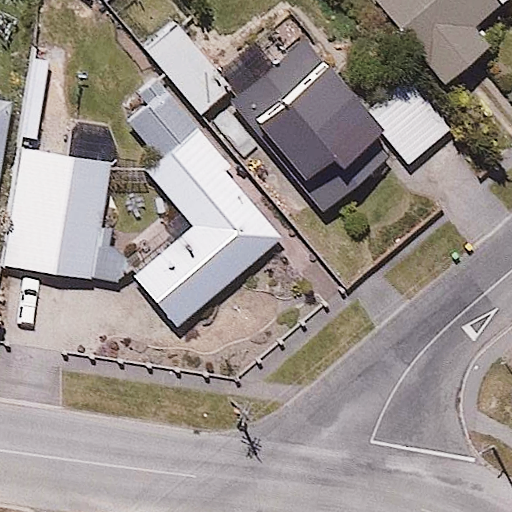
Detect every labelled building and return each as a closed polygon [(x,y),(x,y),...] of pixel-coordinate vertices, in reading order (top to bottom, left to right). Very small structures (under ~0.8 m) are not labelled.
[(227,52),(179,0),(175,0),(138,34),(202,106),(232,79),(217,61),(227,52)] [(486,0),(368,0),(439,76),(492,28),(476,10),(486,0)] [(451,120),(408,75),(378,109),(296,24),(220,97),(251,129),(260,120),(302,164),(328,139),(338,149),(369,119),(408,160),(451,120)] [(123,111),(151,145),(151,173),(187,215),(129,263),(173,317),(283,226),(149,66),(130,84),(141,97),(123,111)] [(112,150),(14,138),(0,254),(0,261),(96,274),(112,150)]
